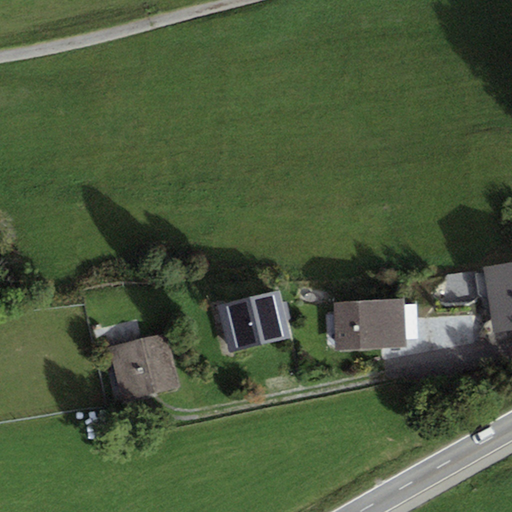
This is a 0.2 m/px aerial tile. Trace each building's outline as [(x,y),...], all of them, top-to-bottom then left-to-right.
[(511,264),(484,268),(493,332),(511,329),(511,264)] [(278,292),(218,307),(229,353),(289,339),(285,320),(292,318),(287,300),(280,302),(278,292)] [(401,300),(334,303),(336,349),(403,346),(402,340),(401,305),(401,300)] [(416,304),(401,305),(402,340),(417,340),(416,304)] [(165,336),(112,347),(123,399),(176,388),(165,336)] [(487,371),(431,385),(438,411),(493,396),(487,371)]
